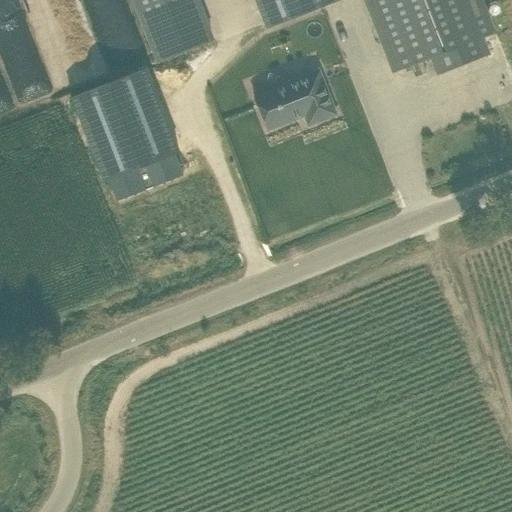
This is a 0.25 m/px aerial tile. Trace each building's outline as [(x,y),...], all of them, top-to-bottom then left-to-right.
[(133,0),(158,62),(213,40),(196,0),(133,0)] [(336,0),(253,0),(265,29),(337,1),(336,0)] [(495,33),(481,0),(364,0),(393,73),(432,58),(438,75),(488,55),(482,39),(495,33)] [(254,97),(267,130),(304,116),(308,126),(337,115),(323,80),(296,91),(292,81),(290,81),(291,82),(254,97)] [(172,152),(108,177),(116,197),(180,172),(172,152)]
